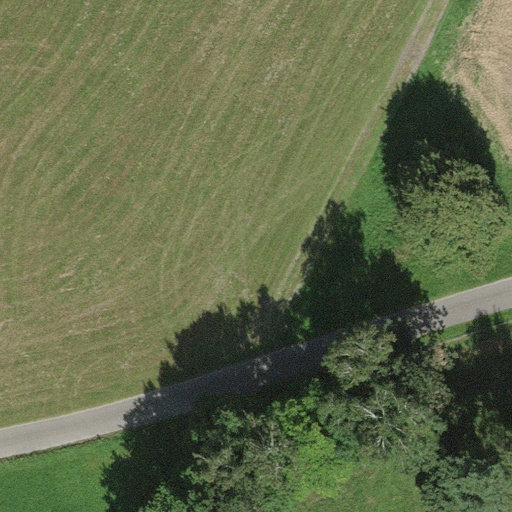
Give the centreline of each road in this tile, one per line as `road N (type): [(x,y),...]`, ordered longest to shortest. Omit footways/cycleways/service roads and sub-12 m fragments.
road 1 (track): [(0,451),(118,425),(243,381),(511,308)]
road 2 (track): [(243,381),(440,0)]
